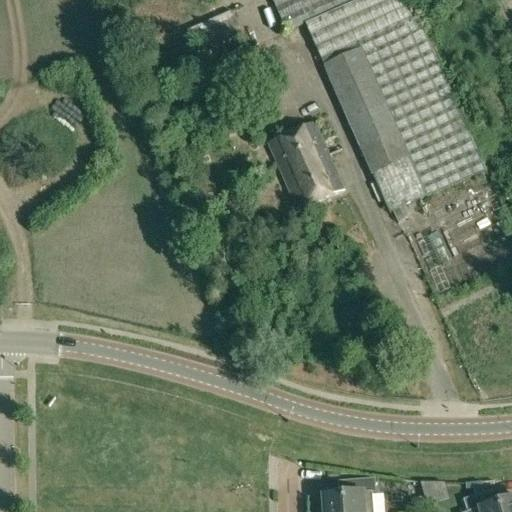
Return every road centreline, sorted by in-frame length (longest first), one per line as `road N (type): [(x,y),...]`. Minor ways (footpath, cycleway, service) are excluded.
road 1 (tertiary): [(23,341),(146,362),(334,420),(511,426)]
road 2 (residential): [(4,511),(2,341)]
